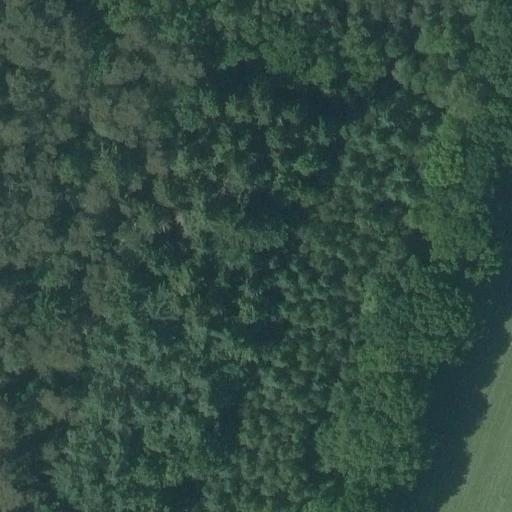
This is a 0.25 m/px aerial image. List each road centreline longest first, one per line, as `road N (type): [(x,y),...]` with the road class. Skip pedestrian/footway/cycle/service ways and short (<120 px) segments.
road 1 (track): [(489,0),(304,511)]
road 2 (unknown): [(179,0),(8,511)]
road 3 (track): [(203,0),(456,89)]
